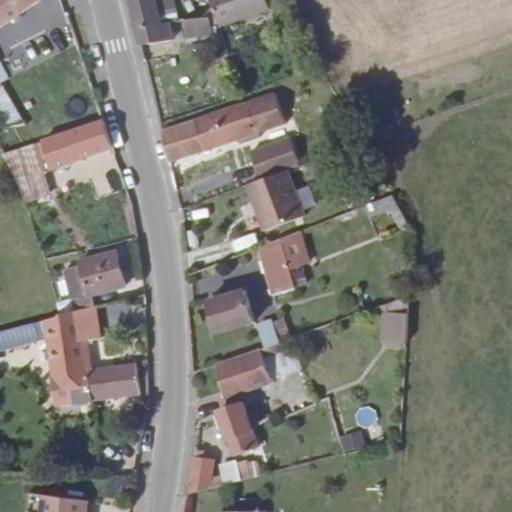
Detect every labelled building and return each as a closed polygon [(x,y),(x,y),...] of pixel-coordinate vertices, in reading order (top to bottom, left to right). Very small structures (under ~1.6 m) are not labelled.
[(0,0),(0,81),(1,84),(10,79),(0,59),(0,28),(41,0),(0,0)] [(1,32),(24,72),(79,40),(57,0),(1,32)] [(170,23),(179,21),(174,0),(130,0),(141,46),(173,40),(170,23)] [(271,10),(267,0),(212,0),(222,26),(271,10)] [(202,35),(212,34),(210,17),(199,18),(202,35)] [(202,35),(199,18),(185,19),(188,37),(202,35)] [(247,62),(244,52),(231,56),(234,66),(247,62)] [(25,123),(1,84),(0,81),(0,109),(9,127),(25,123)] [(240,139),(242,144),(248,142),(246,137),(259,132),(260,133),(286,124),(276,94),(162,131),(170,163),(240,139)] [(55,172),(115,152),(104,121),(43,141),(55,172)] [(248,142),(261,137),(260,133),(259,132),(246,137),(248,142)] [(288,170),(301,165),(291,137),(252,152),(262,180),(288,170)] [(262,180),(248,186),(265,231),(306,217),(288,170),(262,180)] [(375,198),(369,184),(345,193),(350,207),(375,198)] [(399,206),(393,195),(365,207),(370,217),(391,209),(399,206)] [(409,225),(399,206),(391,209),(401,228),(409,225)] [(310,262),(301,232),(260,248),(274,296),(297,289),(296,288),(307,285),(301,265),(310,262)] [(92,294),(126,286),(122,269),(120,260),(118,253),(82,263),(82,265),(66,270),(69,279),(73,295),(74,299),(58,303),(61,315),(96,307),(92,294)] [(73,295),(69,279),(58,281),(63,297),(73,295)] [(255,322),(246,290),(209,302),(218,333),(255,322)] [(407,344),(410,297),(383,306),(385,313),(384,343),(407,344)] [(58,407),(142,394),(137,364),(93,370),(93,368),(90,368),(86,341),(102,339),(97,306),(96,307),(61,315),(61,317),(45,321),(48,338),(53,375),(58,407)] [(284,319),(273,323),(281,343),(282,342),(291,339),(284,319)] [(0,350),(48,338),(45,321),(0,332),(0,350)] [(267,347),(281,343),(273,323),(273,321),(260,326),(267,347)] [(274,383),(273,379),(302,368),(295,350),(287,353),(282,342),(281,343),(267,347),(218,365),(226,399),(274,383)] [(253,429),(260,425),(257,414),(249,418),(244,404),(219,412),(220,415),(225,428),(235,456),(259,448),(253,429)] [(215,417),(219,430),(225,428),(220,415),(215,417)] [(365,446),(361,432),(343,437),(347,452),(365,446)] [(189,494),(208,489),(212,483),(213,478),(216,460),(204,458),(204,451),(196,451),(189,494)] [(244,480),(252,479),(249,463),(248,460),(239,462),(244,480)] [(261,476),(258,461),(249,463),(252,479),(261,476)] [(242,481),(238,463),(221,467),(223,475),(213,478),(212,483),(208,489),(242,481)] [(133,497),(135,486),(128,485),(126,495),(133,497)] [(86,511),(88,501),(44,496),(42,511),(86,511)]
